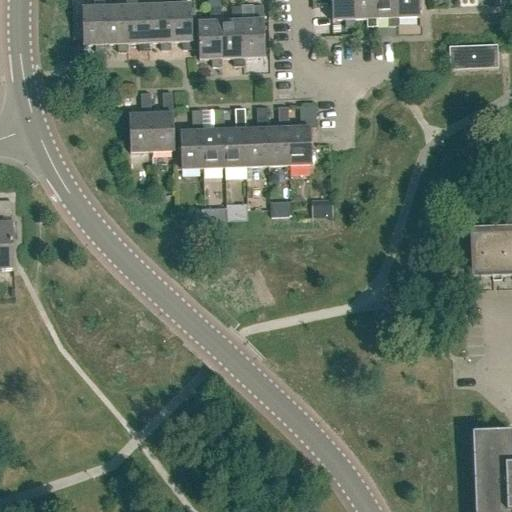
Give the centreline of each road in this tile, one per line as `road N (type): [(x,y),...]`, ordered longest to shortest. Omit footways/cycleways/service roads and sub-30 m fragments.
road 1 (tertiary): [(369,511),(306,430),(80,215),(32,127)]
road 2 (residential): [(385,73),(305,75),(302,0)]
road 3 (tertiary): [(32,127),(20,0)]
